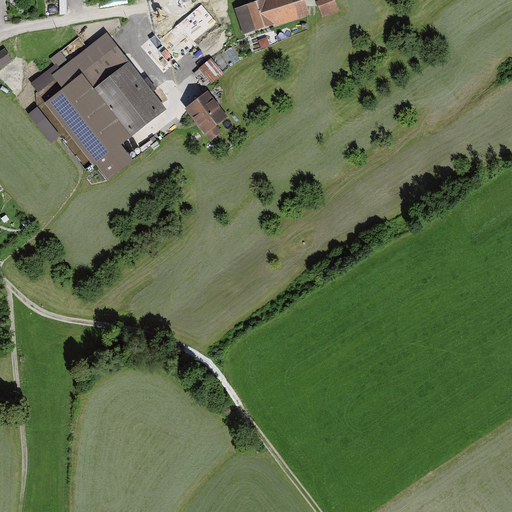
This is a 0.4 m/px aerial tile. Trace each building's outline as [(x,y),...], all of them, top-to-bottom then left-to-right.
[(275,32),(309,19),(303,0),(272,0),(265,2),(266,4),(234,14),(244,39),(273,29),(275,32)] [(325,0),(316,4),(321,19),(339,13),(333,0),(325,0)] [(194,41),(217,22),(202,5),(160,40),(156,35),(141,46),(164,73),(197,45),(194,41)] [(110,181),(132,163),(120,148),(167,112),(107,35),(90,49),(80,36),(49,61),(55,68),(31,86),(96,170),(99,168),(110,181)] [(0,52),(0,69),(13,61),(5,49),(0,52)] [(211,86),(225,74),(211,58),(198,69),(199,70),(194,74),(204,87),(209,83),(211,86)] [(210,142),(222,133),(216,126),(228,118),(208,91),(185,109),(210,142)]
